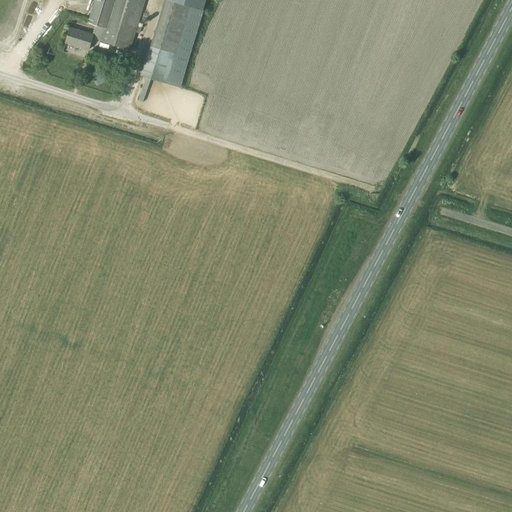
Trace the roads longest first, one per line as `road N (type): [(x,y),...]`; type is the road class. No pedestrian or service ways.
road 1 (primary): [(511,7),(243,511)]
road 2 (unclassified): [(0,74),(167,125)]
road 3 (track): [(167,125),(324,174)]
